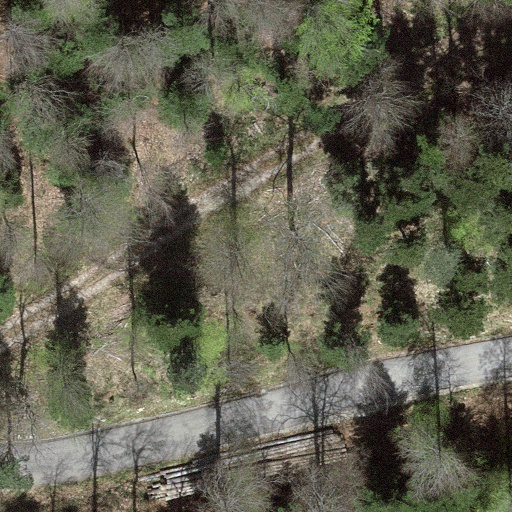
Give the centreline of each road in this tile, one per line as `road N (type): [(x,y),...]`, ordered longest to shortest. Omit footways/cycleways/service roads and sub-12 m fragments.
road 1 (track): [(0,340),(43,320),(509,0)]
road 2 (unclassified): [(511,359),(0,465)]
